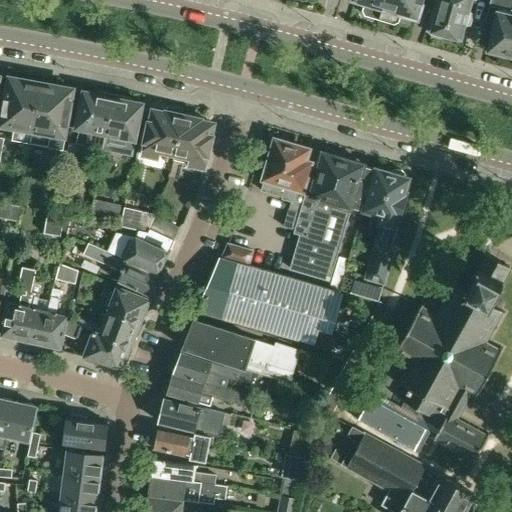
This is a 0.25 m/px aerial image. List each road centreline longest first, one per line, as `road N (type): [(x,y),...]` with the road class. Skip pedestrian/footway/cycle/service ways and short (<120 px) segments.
road 1 (primary): [(511,103),(110,0)]
road 2 (residential): [(129,405),(148,389),(165,346),(169,286),(208,202),(240,84)]
road 3 (primary): [(240,84),(511,159)]
road 4 (primary): [(0,33),(240,84)]
road 5 (residential): [(129,405),(0,367)]
